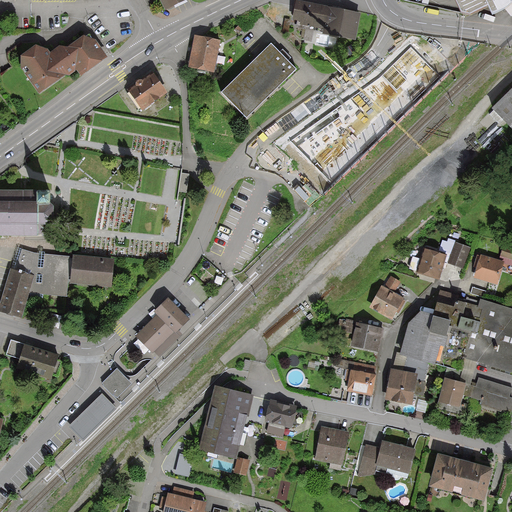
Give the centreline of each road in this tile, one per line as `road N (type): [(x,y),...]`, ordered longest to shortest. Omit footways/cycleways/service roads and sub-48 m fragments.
road 1 (residential): [(394,14),(366,57),(236,162),(180,271),(119,331),(88,349),(0,321)]
road 2 (unknown): [(456,28),(438,66),(309,175)]
road 3 (primary): [(159,43),(0,156)]
road 4 (residential): [(374,417),(393,328),(454,268)]
road 5 (residential): [(511,453),(374,417)]
road 6 (residential): [(374,417),(255,385)]
road 7 (residential): [(511,33),(394,14)]
